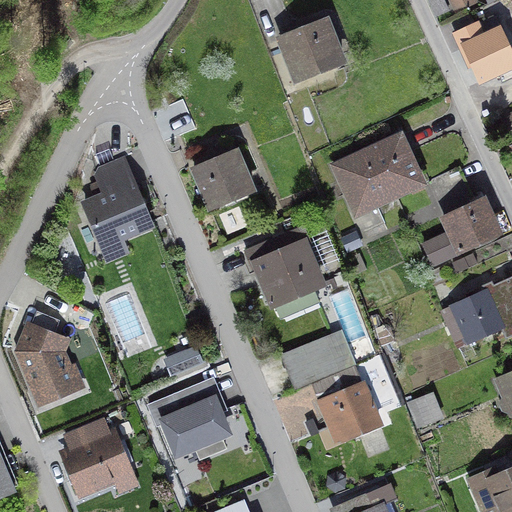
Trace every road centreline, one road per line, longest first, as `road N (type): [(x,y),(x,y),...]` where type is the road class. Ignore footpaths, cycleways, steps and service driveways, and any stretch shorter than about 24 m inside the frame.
road 1 (residential): [(115,79),(144,124),(308,511)]
road 2 (residential): [(414,0),(511,211)]
road 3 (residential): [(115,79),(78,129),(0,279)]
road 4 (track): [(0,177),(62,69),(90,54),(115,79)]
road 5 (residential): [(54,511),(0,382)]
